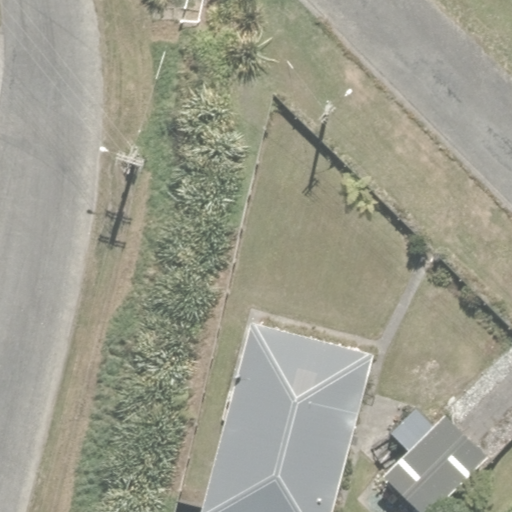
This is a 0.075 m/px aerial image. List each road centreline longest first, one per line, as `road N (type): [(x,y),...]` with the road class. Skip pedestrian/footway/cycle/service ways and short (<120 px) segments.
road 1 (residential): [(0,357),(47,163),(56,79),(45,0)]
road 2 (residential): [(382,0),(511,129)]
